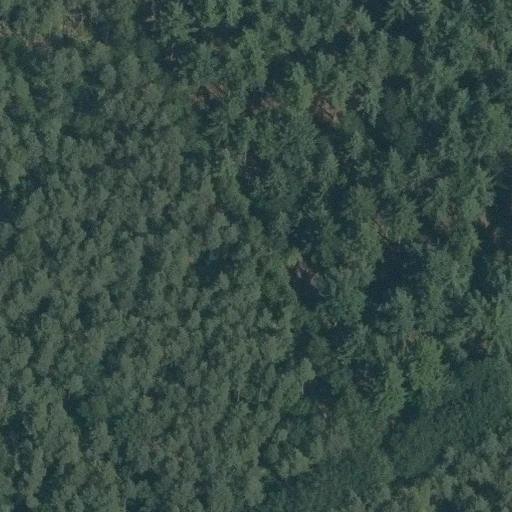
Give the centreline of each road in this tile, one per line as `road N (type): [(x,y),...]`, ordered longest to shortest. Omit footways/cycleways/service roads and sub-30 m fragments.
road 1 (track): [(80,0),(365,471)]
road 2 (track): [(292,511),(511,390)]
